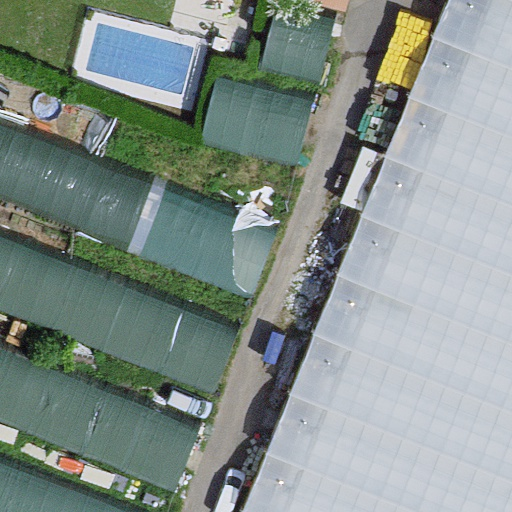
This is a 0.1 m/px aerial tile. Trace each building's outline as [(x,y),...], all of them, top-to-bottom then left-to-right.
[(511,511),(511,0),(425,0),(247,511),(511,511)] [(282,0),(280,0),(269,57),(335,70),(347,13),(282,0)] [(208,133),(305,155),(320,90),(223,68),(208,133)] [(0,116),(0,193),(267,277),(289,207),(0,116)] [(0,296),(228,377),(252,311),(0,221),(0,296)] [(0,511),(174,511),(210,400),(0,332),(0,511)]
